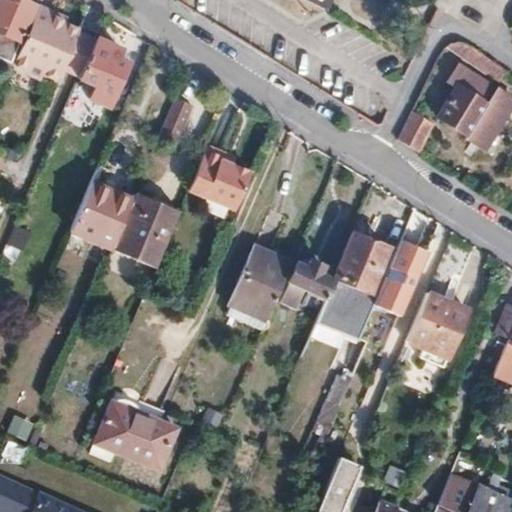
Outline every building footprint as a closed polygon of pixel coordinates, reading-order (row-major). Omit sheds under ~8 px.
[(31,7),(13,0),(0,0),(0,60),(7,63),(31,7)] [(36,82),(38,78),(53,84),(59,71),(76,31),(61,25),(49,20),(52,13),(36,6),(8,70),(36,82)] [(52,13),(49,20),(61,25),(64,19),(52,13)] [(76,31),(59,71),(76,77),(93,39),(76,31)] [(115,58),(119,49),(93,39),(76,77),(95,85),(89,99),(108,106),(126,62),(115,58)] [(491,79),(497,68),(469,50),(461,47),(453,45),(452,45),(446,47),(442,49),(438,52),(450,59),(453,58),(456,57),(459,58),(460,59),(491,79)] [(436,119),(464,135),(462,137),(482,149),(510,100),(490,89),(453,66),(444,83),(454,88),(436,119)] [(173,97),(155,141),(172,148),(190,104),(173,97)] [(415,151),(428,125),(408,115),(396,139),(415,151)] [(204,147),(185,193),(232,212),(248,174),(230,167),(217,161),(220,154),(204,147)] [(220,154),(217,161),(230,167),(233,160),(220,154)] [(84,159),(69,196),(82,202),(91,180),(97,167),(98,165),(84,159)] [(97,167),(91,180),(132,197),(134,192),(138,184),(97,167)] [(112,243),(132,197),(91,180),(82,202),(72,226),(112,243)] [(154,267),(178,210),(134,192),(132,197),(112,243),(110,248),(154,267)] [(359,340),(377,296),(368,293),(386,250),(350,236),(333,280),(325,301),(315,325),(358,341),(359,340)] [(266,322),(291,262),(252,247),(227,307),(266,322)] [(415,257),(401,251),(380,302),(394,308),(415,257)] [(325,301),(333,280),(321,275),(327,261),(313,256),(307,270),(296,265),(276,314),(289,319),(296,302),(304,305),(309,294),(325,301)] [(440,372),(464,315),(423,296),(403,346),(420,353),(417,362),(440,372)] [(511,308),(503,305),(493,330),(508,336),(511,327),(511,308)] [(511,381),(511,380),(511,327),(508,336),(501,355),(493,374),(511,381)] [(7,386),(1,407),(36,417),(42,396),(7,386)] [(159,470),(175,430),(111,403),(94,444),(159,470)] [(340,511),(358,469),(338,461),(316,511),(340,511)] [(399,489),(406,473),(389,465),(381,480),(399,489)] [(511,511),(511,500),(450,475),(436,508),(446,511),(511,511)] [(0,511),(69,511),(0,483),(0,511)] [(400,511),(378,502),(373,511),(400,511)]
